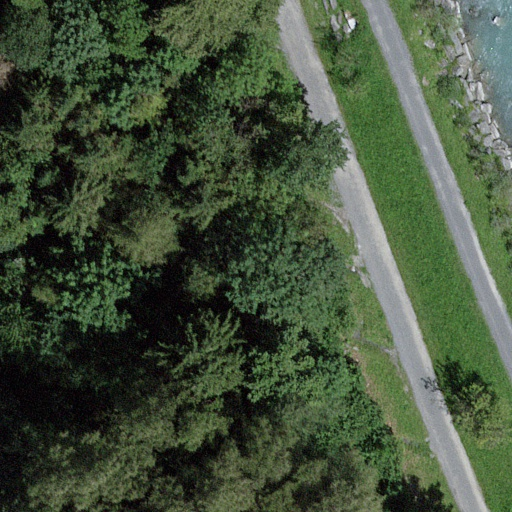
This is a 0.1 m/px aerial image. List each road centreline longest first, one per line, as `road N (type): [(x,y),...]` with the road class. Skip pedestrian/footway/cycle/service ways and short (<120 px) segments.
road 1 (track): [(274,0),(474,511)]
road 2 (track): [(511,351),(371,0)]
